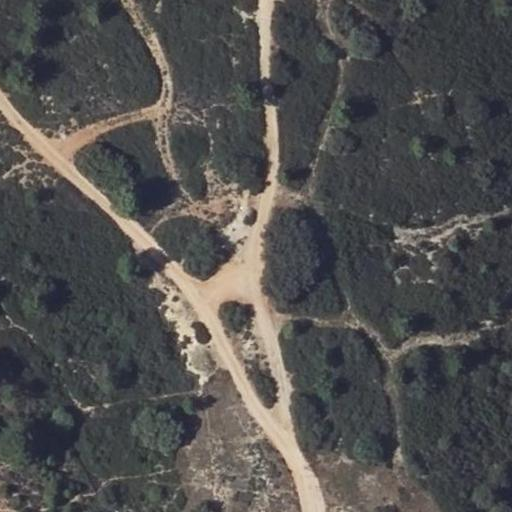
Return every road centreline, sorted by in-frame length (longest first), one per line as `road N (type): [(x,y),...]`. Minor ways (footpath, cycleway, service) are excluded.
road 1 (track): [(320,487),(209,282),(8,102),(0,80)]
road 2 (track): [(283,0),(275,315),(321,511)]
